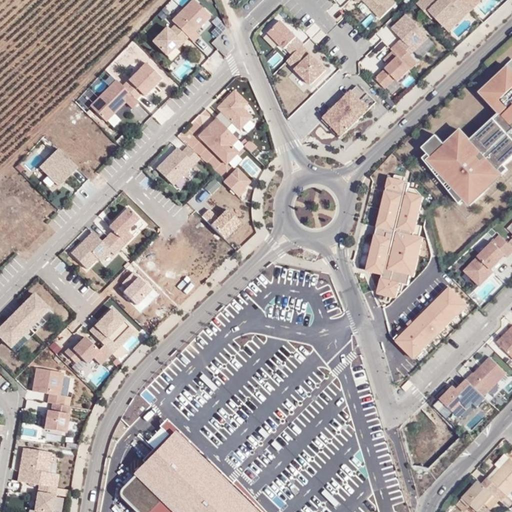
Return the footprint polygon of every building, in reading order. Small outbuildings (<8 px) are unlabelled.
[(195,30),(210,15),(195,0),(190,0),(170,19),(193,41),(199,35),(195,30)] [(396,1),(394,0),(356,0),(359,3),(361,0),(362,0),(380,18),(396,1)] [(418,0),(416,2),(432,19),(435,16),(448,32),(481,1),(480,0),(418,0)] [(405,13),(392,27),(402,37),(414,50),(428,37),(405,13)] [(281,18),(268,30),(283,47),(296,35),(281,18)] [(215,36),(226,28),(220,20),(209,28),(215,36)] [(180,38),(165,24),(150,36),(166,54),(180,38)] [(296,35),(283,47),(291,55),(302,44),(304,42),(296,35)] [(414,50),(402,37),(391,47),(393,49),(411,67),(412,68),(419,62),(410,55),(415,51),(414,50)] [(287,60),(294,67),(310,51),(302,44),(291,55),(287,60)] [(411,67),(393,49),(384,59),(388,63),(384,68),(385,69),(395,78),(397,80),(411,67)] [(167,64),(177,79),(196,67),(186,51),(167,64)] [(294,67),(310,84),(327,68),(310,51),(294,67)] [(145,61),(140,66),(156,82),(161,77),(145,61)] [(140,66),(127,78),(142,92),(143,93),(156,82),(140,66)] [(511,158),(511,69),(510,68),(482,93),(500,113),(470,141),(465,135),(449,149),(446,145),(437,135),(423,148),(428,154),(439,165),(436,168),(454,188),(459,194),(460,193),(466,199),(471,205),(485,192),(481,188),(499,171),(511,158)] [(395,78),(385,69),(375,77),(385,87),(395,78)] [(127,78),(121,84),(136,98),(142,92),(127,78)] [(116,79),(90,105),(105,120),(125,103),(130,107),(139,100),(136,98),(121,84),(116,79)] [(247,101),(233,89),(217,106),(240,129),(252,115),(242,107),(247,101)] [(352,89),(322,117),(339,136),(370,107),(352,89)] [(226,164),(238,150),(232,145),(238,140),(215,118),(197,135),(226,164)] [(446,145),(449,149),(465,135),(461,131),(446,145)] [(242,144),(251,152),(256,146),(247,138),(242,144)] [(187,145),(180,151),(194,164),(200,158),(187,145)] [(77,164),(57,146),(32,171),(47,187),(52,181),(58,185),(77,164)] [(180,151),(175,146),(155,167),(173,185),(194,164),(180,151)] [(434,170),(436,168),(439,165),(428,154),(423,158),(434,170)] [(252,181),(237,167),(222,180),(238,195),(252,181)] [(499,171),(481,188),(485,192),(503,175),(499,171)] [(466,199),(460,193),(459,194),(454,188),(450,192),(455,197),(461,204),(466,199)] [(58,209),(69,198),(60,190),(50,201),(58,209)] [(127,205),(109,222),(115,227),(121,233),(126,228),(138,217),(127,205)] [(216,216),(208,208),(201,215),(222,235),(239,220),(227,207),(216,216)] [(128,229),(133,234),(145,222),(139,217),(128,229)] [(121,233),(115,227),(107,235),(121,248),(134,236),(126,228),(121,233)] [(91,230),(71,252),(86,268),(97,259),(101,261),(111,250),(100,240),(91,230)] [(500,234),(494,241),(506,254),(508,256),(511,251),(511,245),(506,239),(500,234)] [(107,235),(100,240),(111,250),(114,254),(121,248),(107,235)] [(478,255),(491,268),(506,254),(494,241),(492,239),(476,254),(478,255)] [(478,255),(461,270),(478,286),(494,271),(491,268),(478,255)] [(33,290),(0,323),(0,336),(10,345),(49,306),(33,290)] [(124,317),(111,305),(89,330),(106,346),(94,357),(100,363),(134,329),(130,325),(113,342),(107,335),(124,317)] [(511,327),(497,340),(511,356),(511,327)] [(98,349),(84,334),(71,346),(81,357),(86,362),(98,349)] [(71,346),(69,345),(63,350),(75,363),(81,357),(71,346)] [(508,372),(491,357),(469,379),(486,395),(508,372)] [(83,370),(99,384),(110,371),(104,366),(99,371),(89,363),(83,370)] [(63,372),(36,366),(31,390),(49,393),(59,394),(63,372)] [(456,387),(452,383),(439,397),(452,407),(461,400),(467,407),(473,401),(477,406),(488,396),(486,395),(469,379),(466,377),(456,387)] [(59,394),(49,393),(47,402),(70,405),(72,396),(59,394)] [(69,412),(70,405),(47,402),(46,409),(69,412)] [(69,412),(46,409),(43,428),(64,432),(69,412)] [(478,411),(466,424),(472,429),(484,416),(478,411)] [(51,451),(22,447),(16,480),(56,486),(58,473),(48,471),(51,451)] [(495,464),(498,467),(489,477),(492,480),(511,459),(505,454),(495,464)] [(492,480),(489,477),(482,484),(487,489),(494,495),(499,500),(501,501),(511,488),(511,459),(492,480)] [(494,495),(487,489),(482,484),(479,481),(461,500),(469,508),(471,505),(478,511),(485,504),(494,495)] [(50,511),(54,492),(36,490),(32,511),(50,511)] [(485,504),(491,509),(499,500),(494,495),(485,504)] [(465,511),(469,508),(461,500),(457,504),(465,511)]
